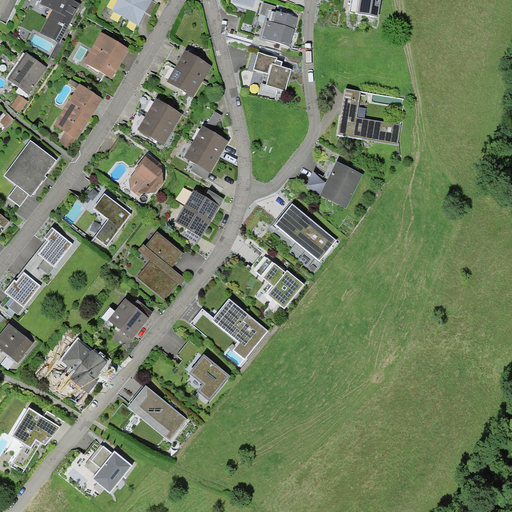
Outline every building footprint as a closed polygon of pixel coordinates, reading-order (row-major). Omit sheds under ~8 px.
[(80,4),(73,0),(36,0),(40,2),(40,3),(53,10),(40,33),(60,43),(80,4)] [(152,0),(117,0),(112,11),(138,25),(144,15),(145,12),(152,1),(152,0)] [(360,0),(358,13),(378,17),(380,0),(360,0)] [(158,4),(152,1),(145,12),(151,15),(158,4)] [(276,6),(263,2),(259,14),(260,14),(267,16),(269,10),(274,11),(276,6)] [(273,22),(276,12),(274,11),(269,10),(267,16),(266,20),(267,20),(273,22)] [(289,46),(298,17),(277,11),(276,12),(273,22),(267,20),(266,23),(261,38),(289,46)] [(267,16),(260,14),(258,21),(266,23),(267,20),(266,20),(267,16)] [(130,49),(102,32),(84,62),(112,79),(118,68),(130,49)] [(185,50),(176,65),(203,81),(212,66),(185,50)] [(47,67),(26,52),(7,79),(29,94),(47,67)] [(277,57),(258,52),(253,69),(269,74),(266,85),(285,91),(292,69),(281,66),(283,61),(277,59),(277,57)] [(193,97),(203,81),(176,65),(167,82),(193,97)] [(103,98),(79,84),(54,124),(65,131),(58,142),(69,149),(75,138),(77,139),(86,124),(103,98)] [(405,99),(346,89),(341,117),(338,134),(397,145),(405,99)] [(28,101),(19,95),(11,106),(20,113),(28,101)] [(156,99),(147,114),(173,129),(183,114),(156,99)] [(214,111),(205,127),(212,131),(221,115),(214,111)] [(14,119),(8,114),(0,121),(6,127),(14,119)] [(164,145),(173,129),(147,114),(138,130),(164,145)] [(193,142),(219,157),(224,150),(229,141),(212,131),(205,127),(202,125),(193,142)] [(57,160),(31,140),(4,176),(16,185),(17,185),(29,194),(29,195),(31,196),(43,181),(44,181),(45,179),(47,177),(45,175),(57,160)] [(215,164),(219,157),(193,142),(184,157),(195,164),(210,173),(215,164)] [(162,164),(148,153),(145,156),(135,169),(136,170),(128,179),(130,189),(140,196),(143,193),(156,192),(164,182),(162,164)] [(346,208),(363,173),(337,161),(328,180),(320,196),(346,208)] [(210,173),(195,164),(191,170),(206,179),(210,173)] [(29,194),(17,185),(16,185),(8,197),(20,206),(29,195),(29,194)] [(205,197),(194,190),(184,206),(211,222),(216,212),(220,206),(205,197)] [(209,190),(205,197),(220,206),(224,199),(209,190)] [(115,202),(104,193),(93,208),(108,219),(95,237),(107,246),(131,214),(128,212),(115,202)] [(118,197),(115,202),(128,212),(131,208),(118,197)] [(336,240),(293,204),(276,225),(320,261),(336,240)] [(205,231),(211,222),(184,206),(175,221),(186,228),(201,237),(205,231)] [(9,222),(0,214),(0,224),(4,228),(9,222)] [(45,245),(38,254),(54,267),(73,244),(52,227),(44,238),(48,241),(45,245)] [(201,237),(186,228),(182,235),(197,244),(201,237)] [(182,253),(157,232),(145,246),(143,244),(139,250),(151,260),(137,277),(165,300),(179,283),(181,284),(185,279),(170,268),(182,253)] [(285,272),(265,256),(254,270),(256,271),(255,272),(274,286),(267,294),(285,309),(305,284),(287,270),(285,272)] [(41,286),(24,272),(19,278),(17,281),(15,279),(4,292),(14,300),(24,308),(41,286)] [(268,331),(229,298),(211,320),(239,342),(233,350),(245,360),(268,331)] [(149,318),(125,299),(108,320),(132,339),(141,328),(149,318)] [(18,315),(24,308),(14,300),(9,307),(18,315)] [(9,321),(0,314),(0,325),(3,328),(9,321)] [(33,343),(9,323),(0,334),(0,348),(17,363),(33,343)] [(91,351),(78,340),(62,360),(75,371),(70,378),(89,393),(98,382),(97,381),(99,378),(97,376),(108,363),(92,350),(91,351)] [(230,376),(204,354),(189,373),(202,384),(197,391),(210,401),(230,376)] [(188,420),(146,386),(128,407),(170,442),(188,420)] [(61,427),(29,407),(12,436),(25,444),(11,466),(22,473),(41,443),(45,445),(61,427)] [(112,453),(103,445),(91,461),(100,468),(92,478),(110,493),(133,466),(114,451),(112,453)]
